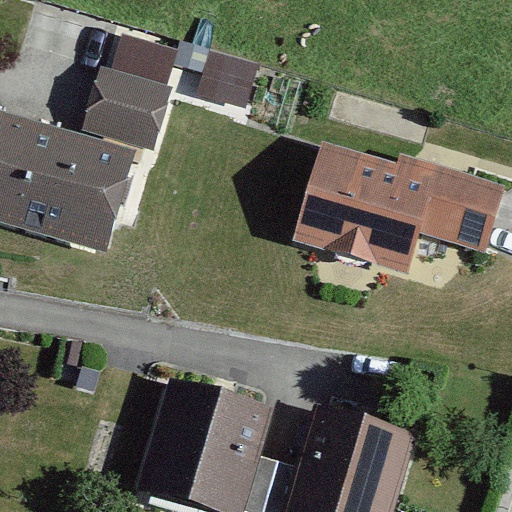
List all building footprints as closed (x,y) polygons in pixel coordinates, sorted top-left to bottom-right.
[(213,54),(202,94),(248,107),(259,66),(213,54)] [(151,158),(166,104),(95,85),(80,139),(151,158)] [(125,171),(0,136),(0,235),(99,263),(125,171)] [(401,182),(318,158),(289,254),(405,289),(419,241),(478,259),(496,198),(404,171),(401,182)] [(241,511),(261,423),(171,405),(148,511),(241,511)] [(389,511),(403,451),(313,432),(296,511),(389,511)]
